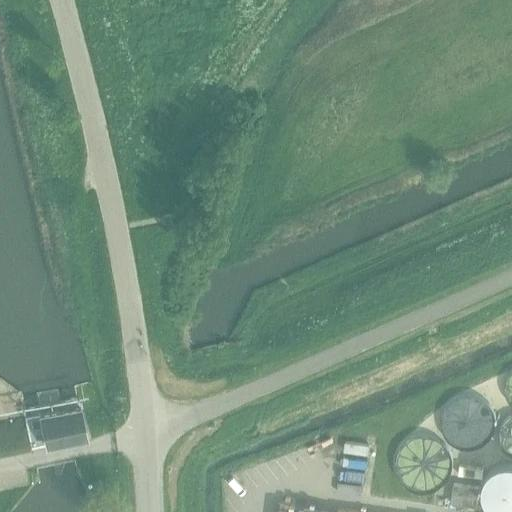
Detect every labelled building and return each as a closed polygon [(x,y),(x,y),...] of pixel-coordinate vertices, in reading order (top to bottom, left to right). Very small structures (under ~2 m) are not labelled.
[(165,225),(175,223),(173,213),(164,215),(165,225)] [(443,430),(444,434),(445,434),(448,438),(451,442),(455,445),(459,447),(464,448),(469,448),(474,448),(478,447),(482,445),(486,442),(490,438),(492,434),(495,430),(496,426),(496,421),(496,416),(495,411),(494,410),(492,407),(490,403),(486,400),(482,397),(478,395),(474,394),(469,393),(464,394),(459,395),(455,397),(451,400),(448,403),(445,407),(443,411),(442,416),(441,421),(442,426),(443,430)] [(40,415),(47,447),(66,443),(66,442),(87,437),(80,408),(60,412),(60,411),(40,415)] [(499,442),(501,446),(503,449),(506,451),(509,454),(511,455),(511,414),(509,416),(506,418),(503,420),(501,424),(499,427),(498,431),(498,435),(498,438),(499,442)] [(396,472),(398,477),(401,481),(405,485),(409,488),(413,490),(418,491),(423,491),(428,491),(433,490),(438,488),(442,485),(445,481),(448,477),(450,472),(452,468),(452,463),(452,457),(450,453),(448,448),(445,444),(442,440),(438,437),(433,435),(428,434),(423,434),(418,434),(413,435),(409,437),(405,440),(401,444),(398,448),(396,453),(395,457),(394,462),(395,468),(396,472)] [(484,491),(485,496),(487,499),(489,503),(493,506),(496,509),(500,511),(505,511),(511,511),(511,460),(509,461),(505,461),(500,462),(496,464),(493,467),(489,470),(487,474),(485,478),(484,482),(483,487),(484,491)] [(451,503),(477,506),(479,485),(454,482),(451,503)]
